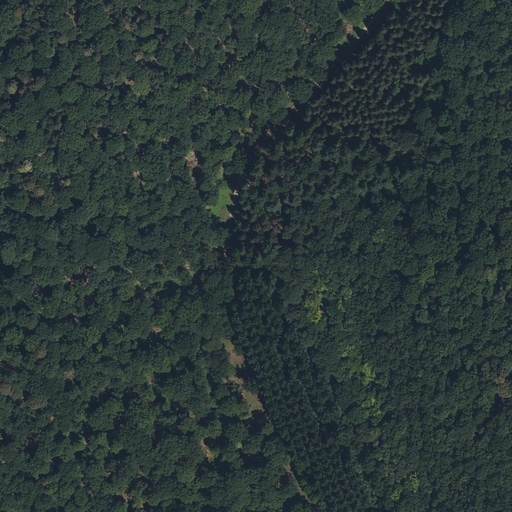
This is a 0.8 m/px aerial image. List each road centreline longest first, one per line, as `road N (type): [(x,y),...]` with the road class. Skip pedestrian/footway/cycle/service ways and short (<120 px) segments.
road 1 (track): [(317,511),(223,284),(223,264),(250,156),(361,39),(387,0)]
road 2 (track): [(511,131),(240,181)]
